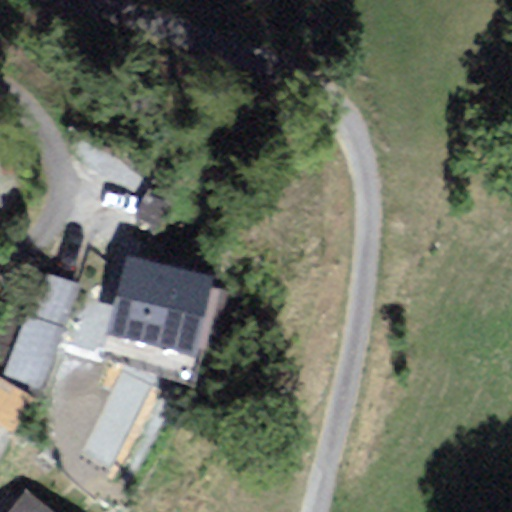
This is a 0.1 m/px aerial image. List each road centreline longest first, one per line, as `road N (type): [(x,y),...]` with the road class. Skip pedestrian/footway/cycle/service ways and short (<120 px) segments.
road 1 (residential): [(321,511),(368,285),(365,164),(347,121),(316,81),(82,0)]
road 2 (residential): [(0,95),(67,172),(62,206),(0,285)]
